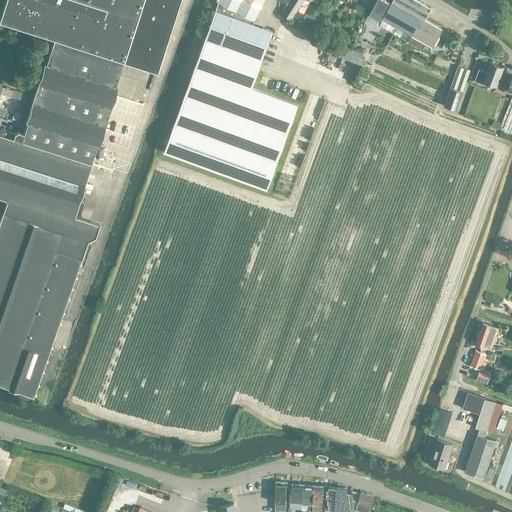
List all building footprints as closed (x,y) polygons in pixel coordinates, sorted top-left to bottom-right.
[(0,197),(6,200),(72,221),(74,215),(79,217),(83,202),(79,201),(92,158),(96,144),(123,61),(156,72),(179,0),(5,0),(0,16),(0,21),(53,39),(46,63),(44,63),(25,121),(27,122),(23,133),(18,131),(14,133),(0,129),(0,128),(0,197)] [(219,0),(219,2),(174,123),(164,152),(267,189),(298,104),(252,87),(262,59),(265,50),(273,30),(253,23),(264,0),(219,0)] [(289,0),(287,3),(288,4),(282,14),(291,19),(293,14),(301,18),(308,1),(307,1),(306,0),(289,0)] [(385,0),(376,0),(369,14),(379,20),(389,2),(385,0)] [(379,20),(377,24),(409,41),(412,35),(432,47),(442,29),(425,19),(431,8),(417,0),(392,0),(391,3),(389,2),(379,20)] [(312,28),(316,30),(320,24),(315,21),(317,19),(306,13),(301,23),(312,29),(312,28)] [(320,48),(324,49),(360,63),(364,53),(324,38),(320,48)] [(437,55),(435,62),(444,65),(447,58),(437,55)] [(487,82),(496,86),(503,67),(490,62),(486,71),(479,69),(474,81),(486,85),(487,82)] [(458,66),(444,105),(456,109),(470,70),(458,66)] [(1,85),(0,84),(0,114),(3,115),(5,109),(0,107),(0,93),(10,97),(12,90),(0,86),(1,85)] [(511,95),(511,96),(510,101),(499,128),(511,133),(511,95)] [(0,383),(32,395),(37,381),(40,383),(39,386),(44,388),(45,384),(48,385),(58,355),(48,351),(61,315),(66,317),(81,275),(75,273),(87,240),(95,236),(99,224),(79,217),(74,215),(72,221),(6,200),(0,218),(0,383)] [(483,322),(476,341),(491,347),(498,327),(483,322)] [(470,365),(480,369),(484,370),(488,359),(483,358),(485,353),(476,350),(470,365)] [(480,369),(476,379),(487,383),(491,373),(480,369)] [(462,407),(480,413),(475,427),(487,431),(496,402),(484,398),(485,397),(468,391),(462,407)] [(440,407),(433,430),(445,434),(452,411),(440,407)] [(500,416),(497,426),(504,429),(507,418),(500,416)] [(477,434),(465,472),(484,478),(496,440),(477,434)] [(448,458),(453,444),(436,438),(429,463),(445,468),(448,458)] [(495,469),(489,467),(486,475),(492,477),(495,469)] [(276,484),(275,501),(278,501),(286,501),(286,484),(276,484)] [(302,505),(302,504),(303,502),(302,502),(303,485),(291,484),(291,491),(290,491),(290,504),(302,505)] [(314,485),(303,485),(302,502),(303,502),(307,503),(307,510),(313,510),(313,503),(314,485)] [(324,486),(314,485),(313,503),(323,504),(324,486)] [(336,509),(337,487),(327,486),(326,496),(328,497),(327,509),(335,509),(336,509)] [(337,487),(336,509),(353,511),(352,495),(346,494),(347,488),(337,487)] [(358,502),(356,509),(364,511),(368,511),(370,506),(373,496),(361,492),(358,502)] [(235,511),(234,503),(220,506),(221,511),(235,511)]
